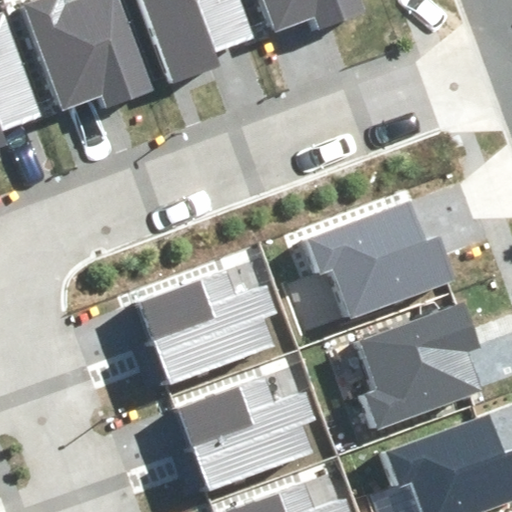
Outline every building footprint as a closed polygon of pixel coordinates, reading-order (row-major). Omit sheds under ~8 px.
[(108,80),(113,94),(145,83),(116,0),(21,0),(20,1),(53,98),(108,80)] [(134,0),(162,79),(194,68),(189,54),(244,35),(231,0),(134,0)] [(317,11),(322,25),(354,14),(349,0),(252,0),(263,29),(317,11)] [(0,116),(34,105),(1,7),(0,7),(0,116)] [(300,232),(311,264),(325,259),(344,314),(442,281),(427,236),(417,239),(402,197),(300,232)] [(133,296),(161,376),(268,339),(257,307),(270,302),(259,272),(224,285),(217,266),(133,296)] [(369,385),(355,390),(366,422),(468,387),(454,346),(464,342),(449,298),(351,331),(369,385)] [(171,402),(199,483),(306,445),(295,414),(308,409),(297,379),(262,391),(256,373),(171,402)] [(381,440),(392,472),(406,468),(421,511),(453,511),(511,492),(511,457),(507,444),(497,447),(483,406),(381,440)] [(211,509),(212,511),(346,511),(338,486),(303,498),(296,479),(211,509)]
